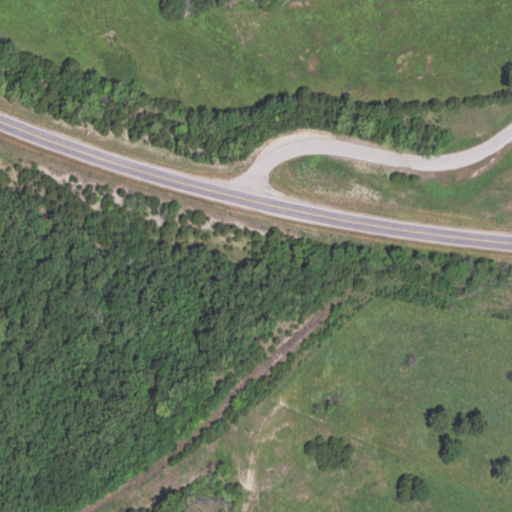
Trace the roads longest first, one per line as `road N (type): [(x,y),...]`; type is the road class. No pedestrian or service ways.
road 1 (primary): [(511,236),(391,232),(51,145),(0,121)]
road 2 (track): [(81,511),(242,439),(328,353),(391,232)]
road 3 (residential): [(249,198),(258,174),(292,141),(439,166),(511,102)]
